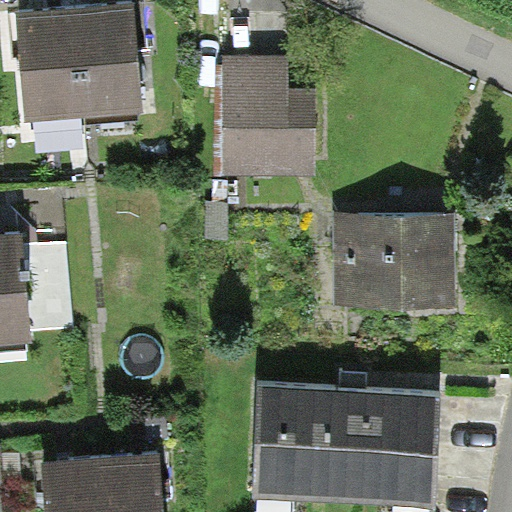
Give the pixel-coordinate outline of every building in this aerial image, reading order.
[(20,0),(28,103),(34,102),(34,115),(137,108),(136,92),(142,92),(135,0),(20,0)] [(224,47),(225,166),(318,166),(318,76),(290,76),(290,47),(224,47)] [(454,200),(335,204),(337,292),(457,288),(456,240),(454,200)] [(0,215),(0,342),(27,340),(26,325),(33,324),(24,214),(0,215)] [(78,325),(74,241),(32,243),(36,327),(78,325)] [(348,372),(257,369),(254,481),(435,486),(439,375),(348,372)] [(42,446),(45,511),(165,511),(161,439),(42,446)]
